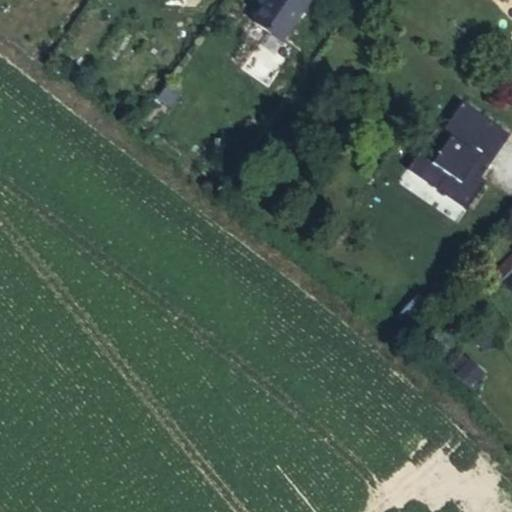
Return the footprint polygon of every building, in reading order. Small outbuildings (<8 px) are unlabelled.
[(265,0),(261,6),(260,5),(251,17),(253,22),(281,42),(308,3),(310,5),(313,0),(265,0)] [(170,106),(179,94),(167,85),(158,98),(170,106)] [(490,122),(462,102),(442,131),(436,127),(417,153),(431,163),(423,174),(439,185),(443,179),(455,188),(450,193),(468,206),(485,182),(480,178),(489,164),(470,151),(490,122)] [(509,135),(490,122),(470,151),(489,164),(509,135)] [(431,163),(417,153),(407,168),(465,209),(468,206),(450,193),(455,188),(443,179),(439,185),(423,174),(431,163)] [(511,291),(511,255),(494,272),(511,291)] [(439,303),(428,314),(435,321),(447,310),(439,303)] [(496,340),(478,326),(468,339),(485,353),(496,340)] [(449,366),(457,373),(469,360),(460,353),(449,366)] [(469,360),(457,373),(455,375),(470,389),(484,374),(469,360)]
